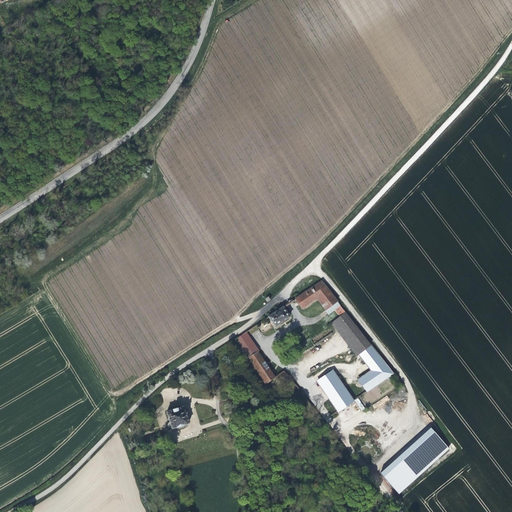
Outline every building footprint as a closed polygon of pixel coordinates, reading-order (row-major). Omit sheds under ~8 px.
[(326,311),(337,303),(322,283),(295,300),(302,310),(317,300),(326,311)] [(340,306),(337,303),(326,311),(329,315),(340,306)] [(289,318),(283,308),(269,318),(275,328),(289,318)] [(371,347),(346,314),(334,323),(359,356),(371,347)] [(331,325),(356,358),(358,356),(359,356),(334,323),(331,325)] [(259,352),(247,333),(245,334),(258,353),(259,352)] [(275,379),(258,353),(245,334),(235,340),(265,385),(275,379)] [(359,356),(358,356),(370,372),(357,380),(366,393),(392,374),(371,347),(359,356)] [(334,372),(332,370),(317,381),(318,382),(334,372)] [(338,412),(353,401),(334,372),(318,382),(338,412)] [(288,375),(284,373),(277,377),(282,383),(290,378),(288,375)] [(358,398),(354,400),(362,411),(365,408),(358,398)] [(186,413),(185,413),(183,408),(166,414),(170,423),(168,425),(167,427),(168,429),(169,429),(172,430),(189,425),(186,416),(186,415),(187,415),(187,414),(186,413)] [(445,447),(428,427),(380,469),(396,488),(445,447)]
